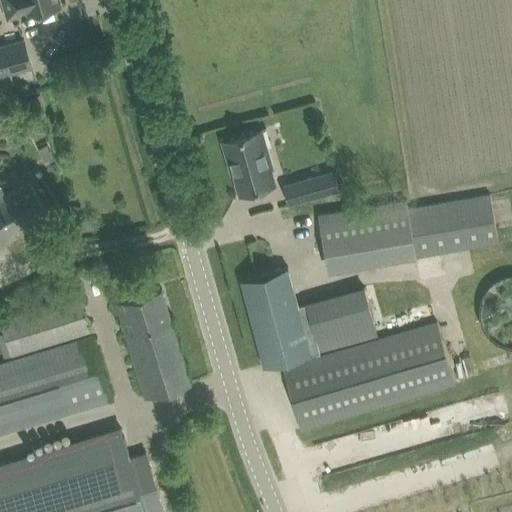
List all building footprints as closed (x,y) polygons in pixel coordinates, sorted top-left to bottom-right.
[(1,0),(7,18),(27,12),(27,13),(60,3),(58,0),(1,0)] [(4,44),(0,45),(0,85),(13,82),(10,72),(32,65),(31,64),(25,40),(24,38),(22,39),(4,44)] [(41,92),(23,99),(28,113),(46,106),(41,92)] [(261,128),(223,140),(229,160),(231,159),(241,193),(274,183),(269,166),(272,166),(261,128)] [(333,170),(303,179),(308,196),(338,187),(333,170)] [(2,184),(0,185),(0,245),(17,235),(15,231),(48,210),(30,180),(8,194),(2,184)] [(325,251),(413,236),(416,255),(498,240),(490,193),(408,208),(407,199),(318,214),(325,251)] [(288,266),(241,279),(264,364),(282,360),(301,427),(320,422),(410,396),(456,383),(437,319),(321,353),(320,350),(378,333),(364,283),(298,300),(288,266)] [(1,319),(7,339),(11,354),(91,329),(77,281),(53,291),(57,302),(1,319)] [(482,310),(481,317),(483,322),(486,328),(490,334),(497,339),(504,342),(511,343),(511,342),(511,281),(502,283),(493,288),(488,294),(483,302),(482,310)] [(116,302),(122,321),(145,397),(191,383),(162,288),(116,302)] [(92,332),(0,360),(0,431),(112,397),(92,332)] [(121,425),(0,462),(0,511),(164,511),(146,451),(131,456),(121,425)]
